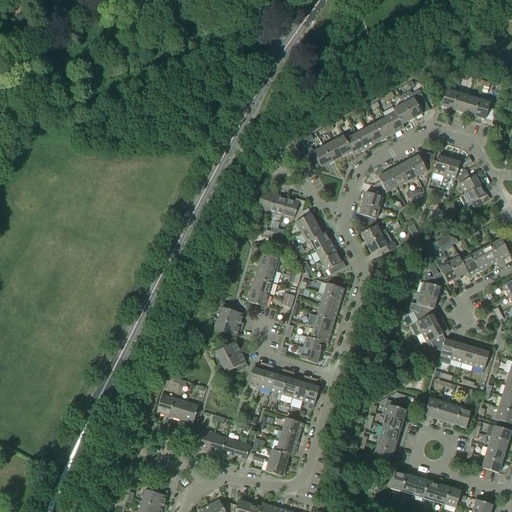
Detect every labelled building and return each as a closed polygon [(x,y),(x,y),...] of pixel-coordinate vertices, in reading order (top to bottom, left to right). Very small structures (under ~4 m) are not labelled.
[(411,119),(422,114),(419,108),(426,105),(418,90),(411,94),(413,98),(403,104),(411,119)] [(452,110),(457,93),(446,90),(441,107),(452,110)] [(463,114),(468,97),(457,93),(452,110),(463,114)] [(474,117),(479,100),(468,97),(463,114),(474,117)] [(485,120),(490,103),(479,100),(474,117),(485,120)] [(411,119),(403,104),(393,109),(395,113),(401,125),(402,125),(411,119)] [(390,115),(388,112),(383,115),(393,134),(404,128),(402,125),(401,125),(395,113),(390,115)] [(383,139),(384,139),(393,134),(383,115),(378,117),(380,121),(375,123),(383,139)] [(373,145),(383,139),(375,123),(365,129),(373,145)] [(363,150),(373,145),(365,129),(355,134),(363,150)] [(353,155),(363,150),(355,134),(345,140),(353,155)] [(353,155),(345,140),(343,136),(333,141),(341,157),(351,152),(353,156),(353,155)] [(331,162),(341,157),(333,141),(323,147),(331,162)] [(331,162),(323,147),(313,152),(311,148),(303,152),(311,166),(318,162),(321,168),(331,162)] [(421,160),(418,156),(408,161),(416,177),(427,171),(430,172),(433,161),(425,158),(421,160)] [(449,160),(438,156),(431,179),(442,183),(449,160)] [(449,160),(442,183),(447,184),(449,178),(455,180),(458,168),(460,163),(449,160)] [(406,182),(416,177),(408,161),(398,166),(406,182)] [(396,187),(406,182),(398,166),(388,172),(396,187)] [(470,178),(466,171),(458,168),(455,180),(457,181),(464,194),(480,186),(475,175),(470,178)] [(386,193),(396,187),(388,172),(377,177),(380,182),(386,193)] [(379,209),(383,194),(386,193),(380,182),(373,186),(371,194),(365,193),(362,204),(379,209)] [(480,186),(464,194),(459,197),(467,212),(480,205),(477,200),(485,196),(480,186)] [(269,213),(275,195),(263,191),(257,209),(269,213)] [(412,193),(406,196),(410,203),(416,200),(414,196),(412,193)] [(281,216),(287,198),(275,195),(269,213),(281,216)] [(294,221),(297,209),(299,202),(287,198),(281,216),(294,220),(294,221)] [(450,202),(444,205),(447,211),(453,208),(450,202)] [(365,231),(376,226),(375,223),(379,209),(362,204),(359,215),(364,216),(361,224),(365,231)] [(306,217),(302,210),(297,209),(294,221),(301,233),(317,225),(311,214),(306,217)] [(306,243),(310,241),(309,241),(321,234),(317,225),(301,233),(306,243)] [(365,231),(360,234),(366,244),(385,234),(387,233),(381,236),(376,226),(365,231)] [(315,252),(331,244),(325,232),(321,234),(309,241),(310,241),(315,252)] [(385,234),(366,244),(371,254),(379,250),(382,255),(395,248),(387,233),(385,234)] [(439,240),(437,242),(440,247),(450,241),(447,236),(439,240)] [(447,236),(450,241),(452,245),(458,242),(456,240),(448,236),(447,236)] [(499,260),(509,255),(501,239),(490,245),(499,260)] [(427,247),(430,252),(436,249),(440,247),(437,242),(427,247)] [(321,262),(336,253),(331,244),(315,252),(321,262)] [(489,266),(499,260),(490,245),(480,250),(489,266)] [(299,247),(296,248),(298,253),(299,254),(304,251),(301,246),(299,247)] [(478,271),(489,266),(480,250),(470,256),(478,271)] [(276,271),(280,259),(262,253),(258,266),(276,271)] [(326,271),(328,270),(341,263),(336,253),(321,262),(326,271)] [(457,278),(466,273),(460,261),(457,254),(451,256),(453,260),(448,262),(457,278)] [(468,277),(478,271),(470,256),(460,261),(466,273),(468,277)] [(447,284),(457,278),(448,262),(438,268),(441,273),(447,284)] [(273,283),(276,271),(258,266),(255,278),(273,283)] [(438,274),(444,285),(446,284),(447,284),(441,273),(440,273),(438,274)] [(444,285),(438,274),(432,278),(424,276),(423,283),(419,294),(436,299),(440,288),(444,285)] [(269,295),(273,283),(255,278),(251,290),(269,295)] [(508,296),(511,293),(511,280),(502,286),(508,296)] [(341,300),(344,289),(327,284),(323,295),(341,300)] [(265,308),(269,295),(251,290),(247,302),(265,308)] [(292,302),(294,296),(286,294),(285,300),(288,301),(292,302)] [(431,314),(436,299),(419,294),(416,305),(411,303),(408,314),(415,316),(416,313),(427,317),(431,315),(432,315),(431,314)] [(337,311),(341,300),(323,295),(320,306),(337,311)] [(290,308),(292,302),(288,301),(285,300),(284,300),(282,306),(290,308)] [(242,309),(223,304),(222,308),(215,330),(236,337),(239,329),(242,330),(244,324),(240,323),(243,315),(240,314),(242,309)] [(334,322),(337,311),(320,306),(317,317),(334,322)] [(427,317),(416,313),(415,316),(418,322),(410,326),(415,337),(421,333),(421,334),(437,325),(432,315),(431,315),(427,317)] [(331,333),(334,322),(317,317),(313,328),(331,333)] [(441,351),(445,339),(437,325),(421,334),(427,343),(431,341),(436,350),(441,351)] [(327,344),(331,333),(313,328),(310,338),(310,339),(323,343),(327,344)] [(320,353),(323,343),(310,339),(310,338),(306,337),(303,348),(320,353)] [(451,360),(456,343),(445,339),(441,351),(438,363),(449,366),(451,360)] [(238,350),(234,342),(214,352),(225,373),(228,372),(230,376),(247,367),(244,362),(245,362),(241,355),(244,353),(241,348),(238,350)] [(462,363),(467,346),(456,343),(451,360),(462,363)] [(473,367),(478,349),(467,346),(462,363),(473,367)] [(319,364),(321,358),(319,357),(320,353),(303,348),(298,347),(297,353),(301,354),(299,359),(316,364),(317,363),(319,364)] [(483,370),(489,353),(478,349),(473,367),(483,370)] [(259,388),(265,371),(253,368),(248,385),(259,388)] [(270,392),(275,375),(265,371),(259,388),(270,392)] [(281,395),(286,378),(275,375),(270,392),(281,395)] [(292,398),(297,381),(286,378),(281,395),(292,398)] [(303,402),(308,385),(297,381),(292,398),(303,402)] [(308,385),(303,402),(309,403),(308,407),(309,409),(312,410),(314,405),(319,388),(308,385)] [(511,399),(511,386),(506,385),(502,396),(511,399)] [(169,416),(175,398),(162,394),(157,412),(169,416)] [(511,411),(511,399),(502,396),(499,408),(511,411)] [(181,420),(186,402),(175,398),(169,416),(181,420)] [(435,419),(440,402),(429,399),(424,416),(435,419)] [(403,421),(406,410),(392,406),(393,402),(386,400),(382,415),(386,416),(403,421)] [(193,424),(199,406),(186,402),(181,420),(193,424)] [(445,422),(450,405),(440,402),(435,419),(445,422)] [(455,425),(460,408),(450,405),(445,422),(455,425)] [(466,429),(471,412),(460,408),(455,425),(466,429)] [(511,424),(511,411),(499,408),(495,420),(511,424)] [(399,432),(403,421),(386,416),(382,426),(399,432)] [(300,435),(303,424),(286,419),(283,430),(300,435)] [(396,442),(399,432),(382,426),(379,437),(396,442)] [(508,442),(511,432),(494,426),(491,437),(508,442)] [(296,446),(300,435),(283,430),(279,441),(296,446)] [(209,452),(214,435),(202,431),(196,449),(209,452)] [(221,456),(226,438),(214,435),(209,452),(221,456)] [(393,453),(396,442),(379,437),(376,447),(393,453)] [(505,453),(508,442),(491,437),(488,447),(505,453)] [(232,460),(238,442),(226,438),(221,456),(232,460)] [(293,457),(296,446),(279,441),(276,451),(272,450),(293,457)] [(245,464),(245,463),(247,457),(250,446),(238,442),(232,460),(245,464)] [(390,463),(393,453),(376,447),(373,458),(384,461),(390,463)] [(502,463),(505,453),(488,447),(485,458),(502,463)] [(293,457),(272,450),(269,461),(285,466),(289,455),(293,457)] [(373,458),(372,462),(389,467),(390,463),(384,461),(373,458)] [(499,474),(502,463),(485,458),(481,468),(499,474)] [(282,477),(285,466),(269,461),(265,472),(282,477)] [(401,492),(407,475),(396,471),(390,489),(401,492)] [(412,495),(418,478),(407,475),(401,492),(412,495)] [(423,499),(429,482),(418,478),(412,495),(423,499)] [(434,502),(439,485),(429,482),(423,499),(434,502)] [(445,505),(450,488),(439,485),(434,502),(445,505)] [(456,509),(459,500),(460,495),(461,492),(450,488),(445,505),(456,509)] [(145,490),(141,501),(166,509),(167,506),(164,505),(166,497),(166,496),(166,497),(152,492),(147,491),(145,490)] [(222,506),(219,500),(209,506),(212,511),(235,511),(237,506),(227,503),(222,506)] [(474,511),(490,511),(492,505),(475,500),(472,511),(474,511)] [(140,504),(138,511),(161,511),(162,511),(166,511),(166,509),(141,501),(140,504)] [(247,511),(250,504),(239,501),(237,506),(235,511),(247,511)] [(270,511),(272,507),(261,503),(260,507),(259,511),(270,511)]
